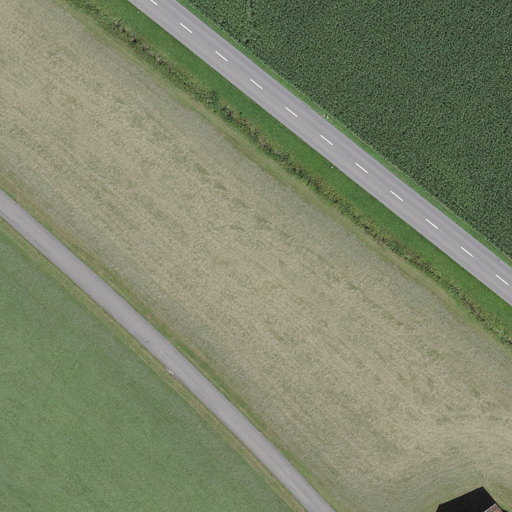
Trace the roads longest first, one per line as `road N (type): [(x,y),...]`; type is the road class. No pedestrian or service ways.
road 1 (tertiary): [(146,0),(511,291)]
road 2 (residential): [(0,203),(327,511)]
